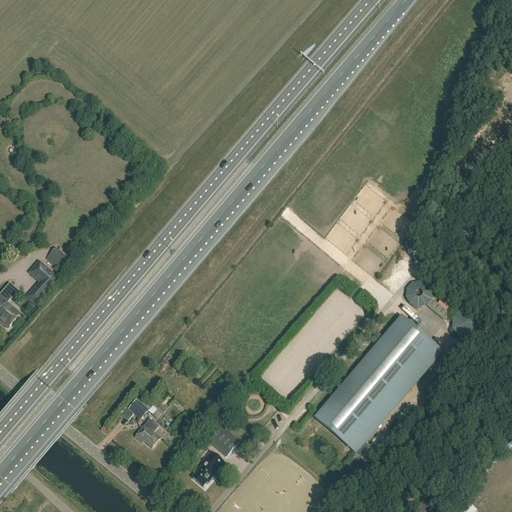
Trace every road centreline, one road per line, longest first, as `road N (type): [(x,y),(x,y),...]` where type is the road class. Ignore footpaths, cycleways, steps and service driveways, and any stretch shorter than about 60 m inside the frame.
road 1 (trunk): [(0,475),(406,0)]
road 2 (trunk): [(373,0),(0,437)]
road 3 (unknown): [(198,511),(397,286)]
road 4 (unclassified): [(165,511),(0,371)]
